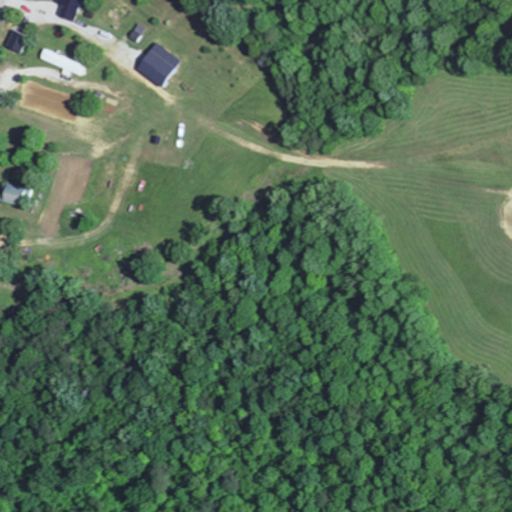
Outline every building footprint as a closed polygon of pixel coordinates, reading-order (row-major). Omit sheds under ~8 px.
[(66,13),(81,21),(91,0),(63,0),(63,1),(70,5),(66,13)] [(154,28),(147,23),(137,38),(145,42),(154,28)] [(193,60),(166,42),(147,69),(174,87),(193,60)] [(95,65),(53,48),(49,59),(71,68),(69,73),(77,76),(80,71),(91,76),(95,65)] [(12,202),(32,207),(36,187),(16,183),(12,202)]
